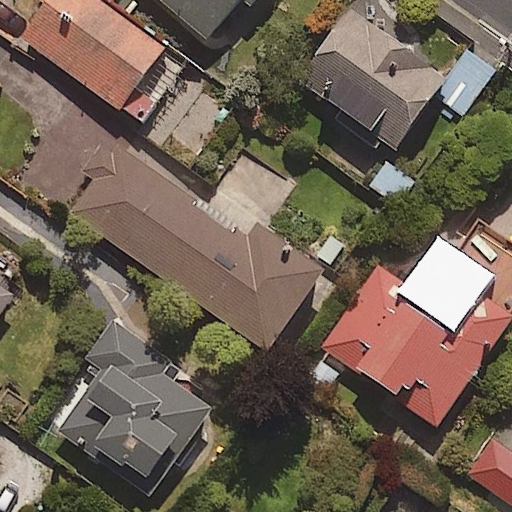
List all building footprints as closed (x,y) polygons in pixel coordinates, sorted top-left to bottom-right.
[(184,65),(97,0),(31,0),(30,2),(37,7),(15,35),(137,127),(184,65)] [(253,0),(157,0),(204,41),(240,0),(241,0),(248,6),(253,0)] [(439,77),(344,10),(294,81),(389,149),(439,77)] [(492,70),(465,51),(432,99),(459,118),(492,70)] [(234,103),(205,83),(160,149),(189,169),(234,103)] [(238,238),(116,150),(70,214),(261,351),(318,271),(250,222),(238,238)] [(412,182),(383,162),(366,186),(395,206),(412,182)] [(28,198),(0,177),(0,216),(10,223),(28,198)] [(511,309),(511,249),(477,225),(425,300),(376,266),(320,349),(433,426),(511,309)] [(0,317),(20,288),(0,274),(0,317)] [(184,368),(115,320),(91,355),(98,360),(54,423),(155,494),(217,406),(177,378),(184,368)] [(511,405),(466,478),(511,507),(511,405)]
